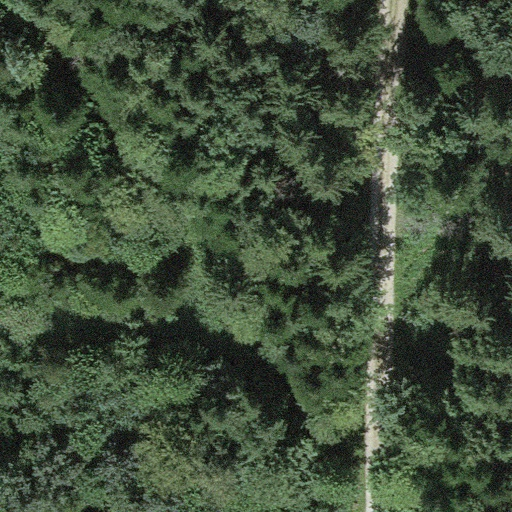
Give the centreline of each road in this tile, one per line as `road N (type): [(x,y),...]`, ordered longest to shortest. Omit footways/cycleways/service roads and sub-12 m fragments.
road 1 (track): [(37,0),(186,179),(263,317),(392,465)]
road 2 (track): [(391,511),(395,175),(407,0)]
